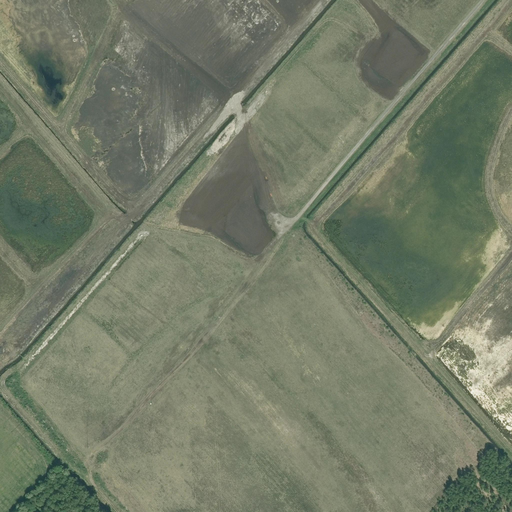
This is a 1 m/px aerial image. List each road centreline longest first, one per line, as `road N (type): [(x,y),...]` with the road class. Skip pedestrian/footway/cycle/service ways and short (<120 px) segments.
road 1 (track): [(283,230),(227,316),(113,438),(82,456),(112,511)]
road 2 (unclassified): [(485,0),(297,216)]
road 3 (track): [(82,456),(0,362)]
